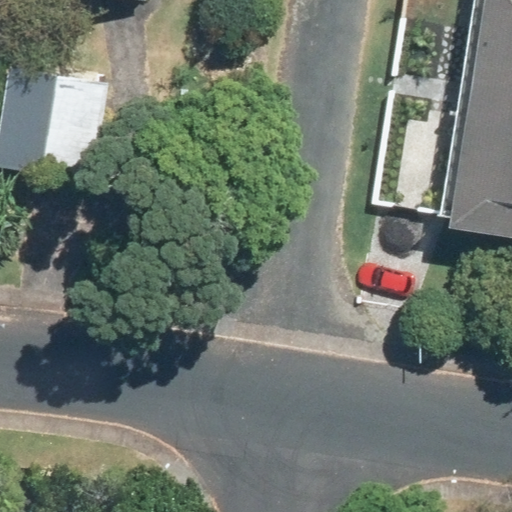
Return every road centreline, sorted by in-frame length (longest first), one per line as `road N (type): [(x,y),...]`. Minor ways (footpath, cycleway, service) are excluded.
road 1 (residential): [(298,410),(0,366)]
road 2 (residential): [(511,442),(298,410)]
